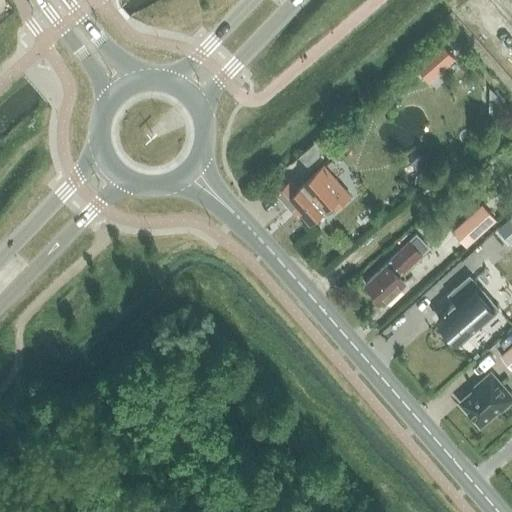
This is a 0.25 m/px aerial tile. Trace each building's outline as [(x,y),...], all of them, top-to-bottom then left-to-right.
[(441,43),(416,65),(429,80),(455,57),(441,43)] [(488,110),(488,117),(502,103),(499,99),(488,110)] [(326,132),(317,139),(325,149),(336,140),(328,130),(326,132)] [(419,157),(411,163),(417,170),(424,163),(419,157)] [(297,189),(290,180),(277,192),(292,210),(296,206),(310,222),(326,207),(331,213),(351,196),(325,167),(305,184),(304,182),(297,189)] [(451,231),(462,242),(465,246),(494,218),(480,204),(451,231)] [(511,214),(497,228),(511,245),(511,244),(511,214)] [(408,243),(366,283),(385,302),(405,283),(399,276),(420,256),(428,248),(416,236),(408,243)] [(436,319),(459,345),(500,309),(470,274),(447,294),(454,302),(447,307),(448,308),(436,319)] [(511,345),(501,356),(511,368),(511,345)] [(481,384),(461,402),(480,424),(499,408),(501,410),(511,400),(511,396),(491,372),(479,382),(481,384)]
